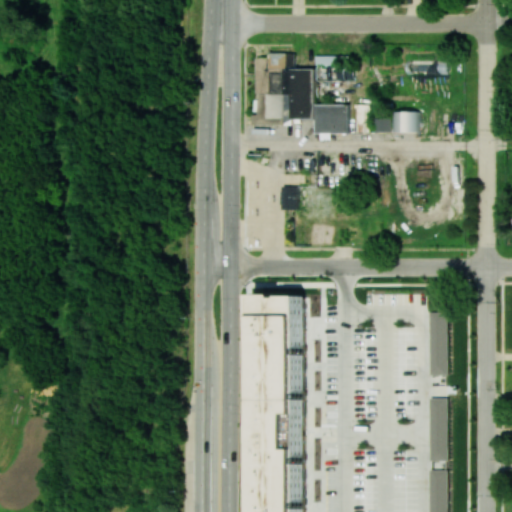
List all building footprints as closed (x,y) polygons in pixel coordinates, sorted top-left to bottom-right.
[(449,73),(449,59),(407,60),(408,74),(449,73)] [(318,104),(318,68),(293,69),(294,118),(318,118),(318,133),(350,132),(350,104),(318,104)] [(254,123),(269,123),(269,106),(262,107),(262,113),(253,113),(254,123)] [(421,111),(395,111),(395,131),(420,132),(421,111)] [(393,117),(376,118),(376,132),(393,131),(393,117)] [(284,209),(313,208),(312,185),(283,186),(284,209)] [(450,374),(449,313),(431,313),(432,375),(450,374)] [(431,460),(449,460),(450,397),(432,397),(431,460)] [(431,511),(449,511),(450,470),(432,469),(431,511)]
